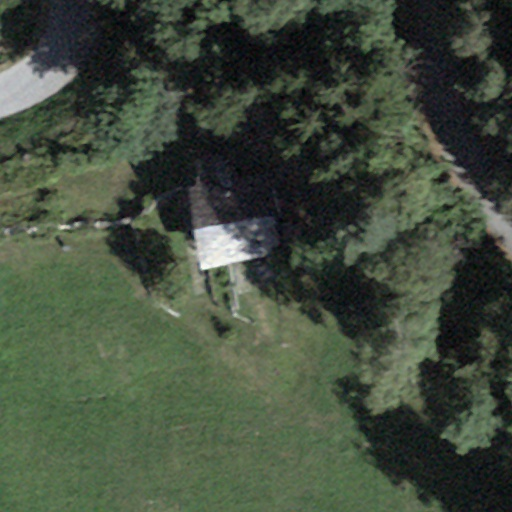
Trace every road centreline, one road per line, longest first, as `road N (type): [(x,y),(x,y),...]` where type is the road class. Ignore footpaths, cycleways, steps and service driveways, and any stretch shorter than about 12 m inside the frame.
road 1 (unclassified): [(430,0),(453,150),(511,222)]
road 2 (unclassified): [(0,93),(22,84),(68,37),(72,0)]
